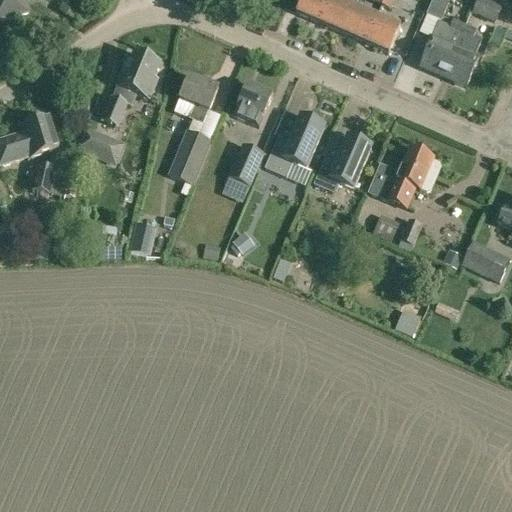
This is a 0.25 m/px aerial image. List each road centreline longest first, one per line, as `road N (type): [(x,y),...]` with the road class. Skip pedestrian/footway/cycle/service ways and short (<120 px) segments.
road 1 (residential): [(499,151),(216,26)]
road 2 (unclassified): [(0,94),(117,25),(158,13)]
